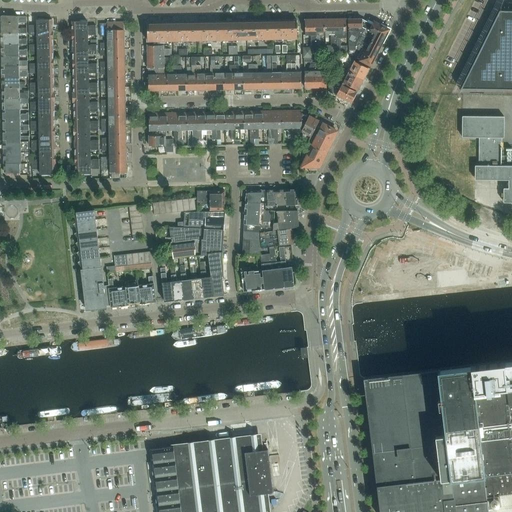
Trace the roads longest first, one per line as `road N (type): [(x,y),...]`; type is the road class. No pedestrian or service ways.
road 1 (residential): [(0,441),(305,406)]
road 2 (secondary): [(362,511),(335,300),(367,214)]
road 3 (residential): [(235,306),(0,334)]
road 4 (secondary): [(325,277),(340,511)]
road 5 (residential): [(351,123),(307,101),(137,100)]
road 6 (residential): [(233,291),(235,181),(312,182)]
road 7 (secondary): [(384,172),(401,80),(442,0)]
road 8 (secondary): [(432,0),(362,166)]
road 9 (residential): [(64,183),(136,184),(137,100)]
road 10 (residential): [(407,14),(351,123)]
road 11 (residential): [(309,240),(298,292),(235,306)]
